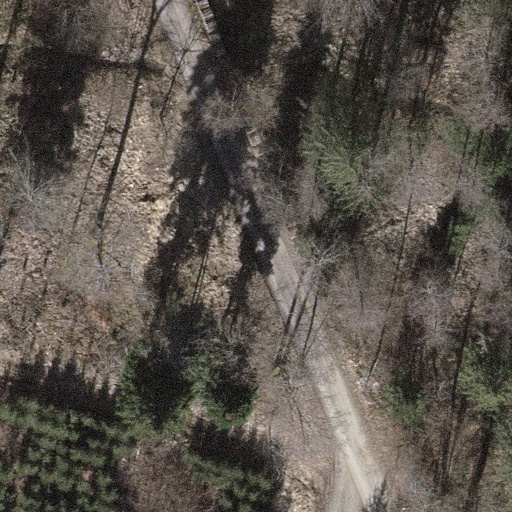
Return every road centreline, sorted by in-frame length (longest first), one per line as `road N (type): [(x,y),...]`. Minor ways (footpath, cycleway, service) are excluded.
road 1 (track): [(343,511),(361,477),(171,0)]
road 2 (track): [(0,353),(134,387),(361,477),(378,511)]
